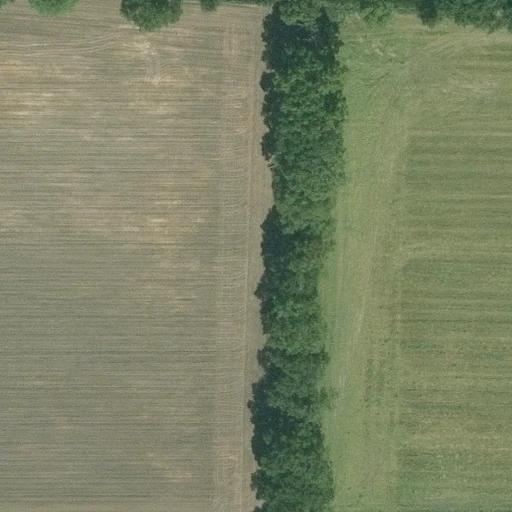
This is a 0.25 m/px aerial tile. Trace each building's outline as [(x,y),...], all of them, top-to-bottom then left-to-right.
[(381,42),(380,103),(490,106),(491,44),(381,42)] [(511,132),(376,129),(375,155),(511,158),(511,132)] [(511,200),(374,197),(373,222),(511,225),(511,200)] [(511,268),(372,265),(371,290),(511,293),(511,268)] [(511,336),(370,333),(370,358),(511,362),(511,336)] [(511,404),(368,401),(368,426),(511,430),(511,404)] [(511,473),(367,469),(366,494),(511,498),(511,473)]
